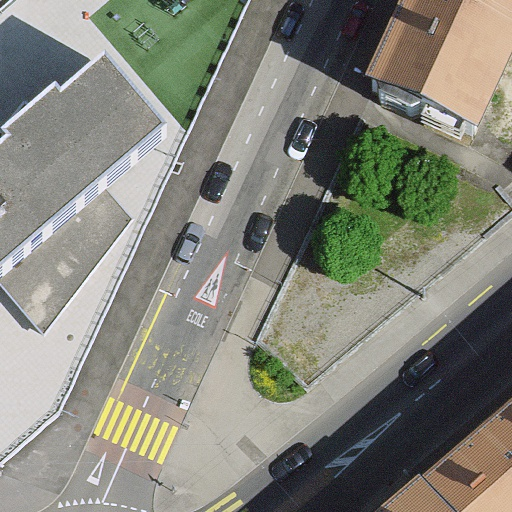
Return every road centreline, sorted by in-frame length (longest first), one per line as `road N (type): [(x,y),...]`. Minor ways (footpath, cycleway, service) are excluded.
road 1 (residential): [(333,0),(130,435),(102,511)]
road 2 (secondary): [(511,313),(277,511)]
